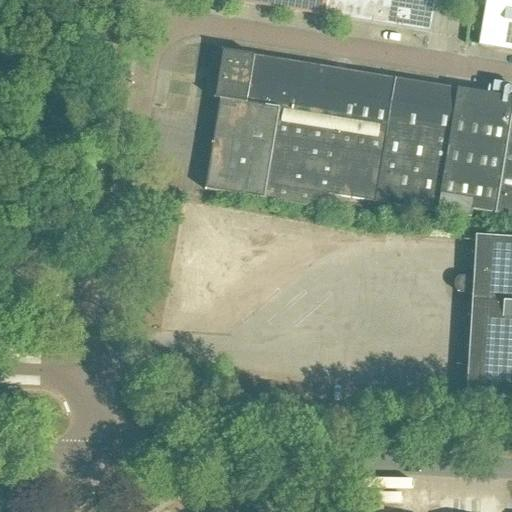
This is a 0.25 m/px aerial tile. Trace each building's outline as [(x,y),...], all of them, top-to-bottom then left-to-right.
[(230,0),(230,2),(432,35),(437,0),(230,0)] [(511,0),(485,0),(478,46),(511,51),(511,0)] [(511,98),(221,52),(213,100),(219,101),(204,191),(325,210),(328,196),(470,218),(471,211),(511,217),(511,98)] [(24,235),(24,236),(24,237),(27,241),(27,242),(28,242),(28,243),(29,243),(30,243),(31,243),(32,243),(32,242),(49,232),(50,232),(50,231),(51,231),(51,230),(51,229),(51,228),(51,227),(48,223),(48,222),(47,222),(47,221),(46,221),(45,221),(44,221),(43,221),(25,232),(24,232),(24,233),(24,234),(24,235)] [(465,399),(511,401),(511,240),(475,238),(472,278),(460,278),(457,279),(455,280),(453,284),(453,288),(455,292),(459,295),(471,295),(465,399)]
